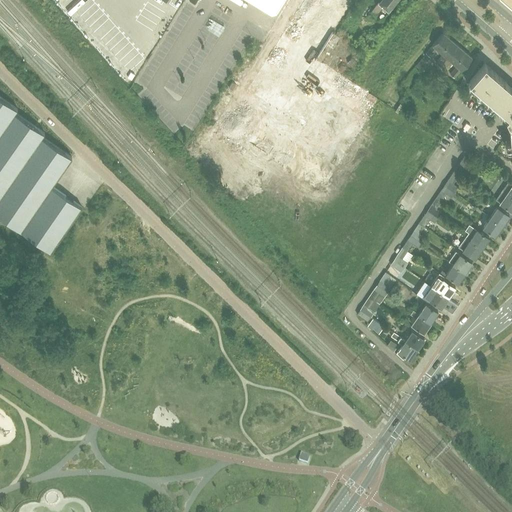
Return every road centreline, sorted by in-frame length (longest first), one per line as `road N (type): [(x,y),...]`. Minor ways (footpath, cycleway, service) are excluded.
road 1 (unclassified): [(382,446),(0,69)]
road 2 (primary): [(382,446),(458,345)]
